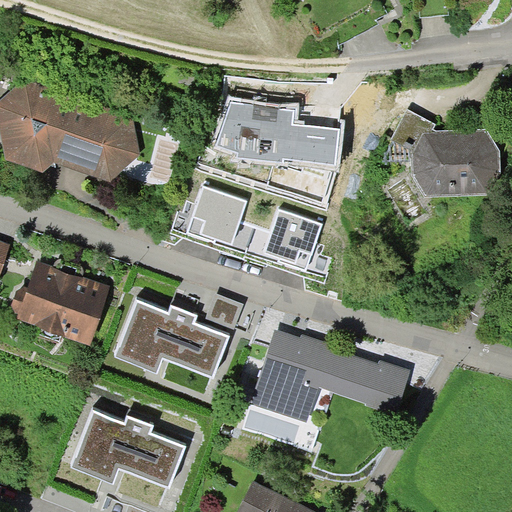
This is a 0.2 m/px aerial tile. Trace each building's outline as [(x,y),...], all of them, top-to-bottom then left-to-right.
[(134,116),(25,79),(0,100),(0,134),(4,159),(42,172),(54,162),(111,182),(140,155),(134,116)] [(294,110),(230,101),(216,145),(236,153),(236,158),(284,162),(284,159),(335,165),(340,129),(294,124),(294,110)] [(431,132),(435,124),(407,109),(391,139),(413,151),(423,132),(431,132)] [(431,132),(423,132),(413,151),(411,154),(412,174),(425,197),(488,194),(502,170),(501,150),(487,129),(431,132)] [(247,201),(202,185),(192,216),(204,220),(200,235),(232,246),(247,201)] [(323,224),(278,208),(264,253),(295,264),(300,251),(312,255),(323,224)] [(0,277),(10,244),(0,240),(0,277)] [(111,287),(37,261),(28,287),(19,314),(17,319),(90,346),(111,287)] [(19,314),(28,287),(24,286),(17,290),(11,305),(16,313),(19,314)] [(244,304),(215,293),(205,319),(234,330),(244,304)] [(136,299),(114,356),(157,374),(163,359),(214,379),(230,336),(195,322),(198,315),(171,305),(168,312),(136,299)] [(300,338),(275,329),(250,404),(308,423),(319,387),(366,403),(365,405),(396,415),(411,370),(380,359),(379,363),(354,355),(355,351),(302,334),(300,338)] [(93,410),(70,467),(113,483),(119,468),(170,488),(186,446),(151,432),(154,426),(127,415),(124,422),(93,410)] [(316,511),(254,480),(237,511),(316,511)]
